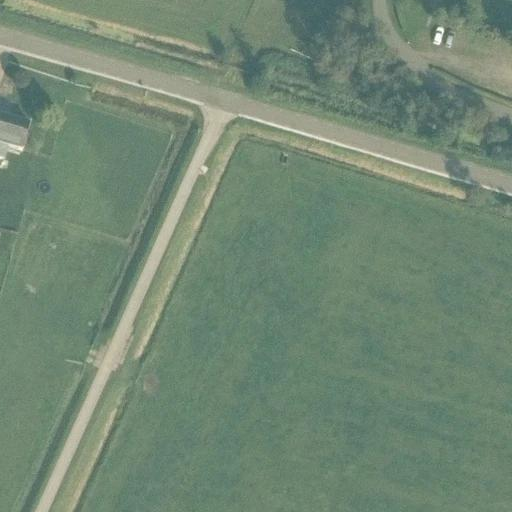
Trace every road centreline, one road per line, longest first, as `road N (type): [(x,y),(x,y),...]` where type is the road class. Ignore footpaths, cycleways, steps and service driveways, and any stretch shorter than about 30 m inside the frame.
road 1 (unclassified): [(45,511),(227,104)]
road 2 (tertiary): [(511,195),(227,104)]
road 3 (tertiary): [(227,104),(0,38)]
